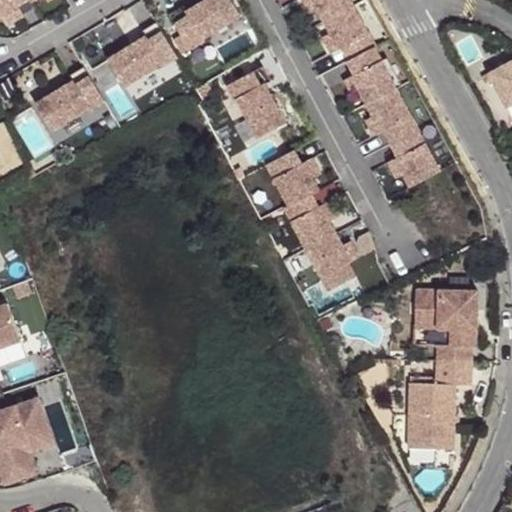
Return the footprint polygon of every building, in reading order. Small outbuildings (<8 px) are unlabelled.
[(12,3),(17,0),(0,0),(0,17),(1,19),(7,15),(9,19),(18,14),(12,3)] [(181,6),(167,14),(187,49),(201,41),(200,38),(238,16),(229,0),(204,0),(184,12),(181,6)] [(301,0),(305,6),(309,4),(312,11),(317,9),(323,20),(351,5),(348,0),(301,0)] [(342,47),(349,60),(372,47),(374,46),(351,5),(323,20),(330,33),(326,35),(329,42),(326,43),(331,53),(342,47)] [(174,56),(154,22),(139,30),(143,36),(105,58),(120,85),(158,62),(160,65),(174,56)] [(372,47),(349,60),(347,61),(354,74),(344,80),(350,90),(353,88),(357,94),(361,92),(367,103),(395,88),(372,47)] [(511,102),(511,59),(488,72),(505,106),(511,102)] [(84,70),(80,64),(66,73),(70,79),(32,100),(47,127),(85,105),(86,108),(101,99),(99,97),(84,70)] [(261,65),(226,84),(234,98),(236,97),(257,136),(284,121),(263,83),(269,80),(261,65)] [(395,88),(367,103),(374,115),(370,118),(373,124),(370,126),(375,136),(385,130),(392,143),(417,129),(418,129),(395,88)] [(411,186),(439,170),(417,129),(392,143),(391,143),(399,157),(388,163),(394,172),(397,170),(401,177),(405,174),(411,186)] [(299,162),(292,149),(266,163),(288,204),(309,193),(317,189),(311,176),(315,174),(310,164),(313,162),(310,156),(299,162)] [(313,162),(310,164),(315,174),(319,172),(313,162)] [(288,204),(283,207),(306,248),(334,232),(328,220),(332,218),(327,208),(330,206),(327,200),(317,206),(309,193),(288,204)] [(336,216),(330,206),(327,208),(332,218),(336,216)] [(369,231),(369,230),(359,235),(357,241),(364,253),(375,247),(374,245),(369,231)] [(341,245),(334,232),(306,248),(328,290),(354,275),(347,262),(358,256),(355,250),(351,252),(345,242),(341,245)] [(355,250),(349,240),(345,242),(351,252),(355,250)] [(438,344),(437,360),(472,362),(472,347),(476,347),(479,291),(440,289),(417,288),(415,327),(438,328),(451,329),(450,345),(438,344)] [(0,343),(20,336),(7,301),(0,303),(0,343)] [(327,314),(318,318),(323,328),(332,324),(327,314)] [(438,328),(415,327),(415,343),(438,344),(450,345),(451,329),(438,328)] [(20,336),(0,343),(0,364),(27,354),(20,336)] [(470,386),(472,362),(437,360),(436,383),(410,382),(407,447),(452,450),(455,385),(470,386)] [(38,395),(0,408),(0,472),(3,482),(35,471),(37,478),(64,470),(45,415),(38,395)]
